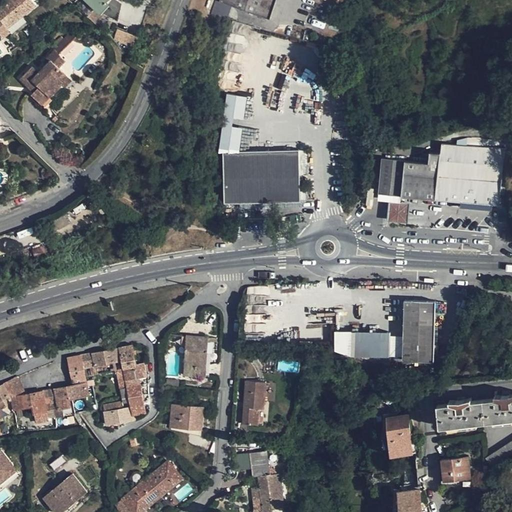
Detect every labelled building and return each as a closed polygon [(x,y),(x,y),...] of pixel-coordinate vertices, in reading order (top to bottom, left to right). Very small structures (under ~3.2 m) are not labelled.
[(7,1),(0,6),(0,17),(1,18),(0,18),(0,31),(4,36),(10,30),(7,26),(35,3),(32,0),(10,0),(8,2),(7,1)] [(87,0),(100,11),(118,19),(122,2),(119,0),(87,0)] [(276,0),(219,0),(219,1),(270,18),(276,0)] [(116,30),(114,40),(133,44),(135,34),(116,30)] [(38,66),(26,77),(34,87),(36,85),(40,89),(37,91),(34,93),(40,100),(49,93),(52,97),(65,86),(63,83),(71,77),(62,66),(68,61),(61,52),(50,61),(53,64),(44,73),(38,66)] [(71,77),(63,83),(65,86),(68,89),(76,83),(71,77)] [(49,93),(40,100),(43,104),(52,97),(49,93)] [(405,160),(392,158),(382,158),(379,193),(499,205),(505,149),(442,143),(441,151),(431,150),(429,163),(405,160)] [(299,150),(223,152),(224,204),(300,200),(299,150)] [(411,205),(388,203),(386,224),(409,226),(411,205)] [(435,301),(405,299),(404,336),(403,355),(403,360),(433,360),(434,337),(435,301)] [(353,356),(403,355),(404,336),(390,336),(389,332),(378,332),(356,331),(353,356)] [(206,376),(208,337),(187,335),(184,374),(206,376)] [(446,338),(434,337),(433,360),(444,365),(454,342),(446,338)] [(133,345),(120,348),(122,359),(132,407),(105,412),(107,421),(93,431),(106,449),(121,440),(108,423),(135,418),(134,413),(146,411),(139,377),(146,375),(144,363),(137,365),(133,345)] [(115,361),(122,359),(120,348),(113,349),(115,361)] [(85,367),(115,361),(113,349),(69,358),(73,377),(86,374),(85,367)] [(73,377),(74,385),(88,382),(86,374),(73,377)] [(18,377),(6,383),(9,388),(21,382),(18,377)] [(264,407),(265,382),(246,380),(243,422),(258,424),(259,407),(264,407)] [(9,388),(6,383),(0,385),(0,399),(23,387),(21,382),(9,388)] [(55,389),(58,400),(59,408),(71,405),(70,398),(90,393),(88,382),(74,385),(55,389)] [(52,402),(58,400),(55,389),(49,390),(52,402)] [(417,405),(415,389),(408,391),(409,406),(417,405)] [(52,402),(49,390),(13,397),(15,409),(33,405),(35,412),(47,410),(45,403),(52,402)] [(450,399),(450,403),(438,403),(440,427),(511,418),(511,394),(507,395),(495,395),(495,398),(471,401),(471,398),(462,400),(450,399)] [(202,427),(203,406),(172,404),(171,425),(202,427)] [(412,452),(408,414),(388,416),(392,454),(412,452)] [(511,455),(511,440),(486,458),(493,468),(511,455)] [(0,482),(17,469),(1,450),(0,451),(0,482)] [(266,451),(249,452),(251,468),(253,476),(259,476),(264,508),(284,505),(280,472),(277,472),(268,465),(266,451)] [(235,470),(251,468),(249,452),(233,455),(235,470)] [(471,477),(468,457),(442,459),(445,480),(471,477)] [(147,479),(156,490),(161,495),(182,478),(168,461),(147,479)] [(45,498),(57,511),(60,511),(86,490),(74,475),(45,498)] [(147,479),(137,487),(145,498),(156,490),(147,479)] [(145,498),(137,487),(124,498),(134,511),(140,511),(150,504),(145,498)] [(400,511),(421,511),(420,489),(399,491),(400,511)]
